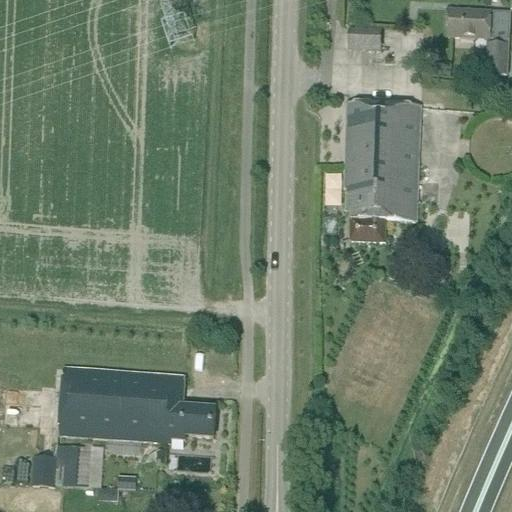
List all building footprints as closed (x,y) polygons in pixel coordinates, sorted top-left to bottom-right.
[(449,11),(447,39),(489,42),(487,76),(508,77),(511,16),(449,11)] [(362,31),(361,52),(383,53),(384,31),(362,31)] [(391,224),(417,224),(419,107),(345,106),(343,194),(349,194),(348,216),(353,216),(352,245),(390,246),(391,224)] [(188,440),(216,442),(219,409),(184,406),(186,379),(64,370),(59,439),(172,447),(173,442),(188,443),(188,440)] [(64,467),(63,490),(77,490),(80,450),(58,449),(57,461),(35,459),(33,489),(55,490),(57,467),(64,467)] [(99,489),(102,489),(104,451),(92,450),(90,488),(99,489)] [(167,468),(168,454),(158,454),(157,467),(167,468)] [(136,493),(137,481),(119,480),(119,490),(119,492),(136,493)] [(119,492),(119,490),(102,489),(99,489),(98,501),(118,502),(119,492)]
